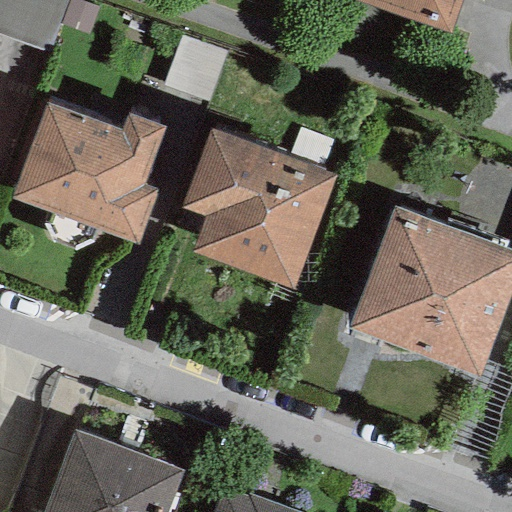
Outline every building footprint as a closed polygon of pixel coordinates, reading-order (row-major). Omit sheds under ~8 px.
[(0,0),(0,19),(53,35),(63,0),(0,0)] [(357,0),(451,32),(461,0),(357,0)] [(166,70),(211,81),(223,31),(179,20),(166,70)] [(166,128),(126,113),(119,131),(46,104),(11,199),(137,246),(157,190),(144,185),(166,128)] [(334,176),(208,131),(180,209),(203,217),(190,253),(293,290),(334,176)] [(511,252),(509,251),(394,207),(347,326),(477,376),(511,285),(511,252)] [(166,511),(182,472),(73,431),(42,511),(166,511)] [(247,499),(221,490),(212,511),(293,511),(249,495),(247,499)]
